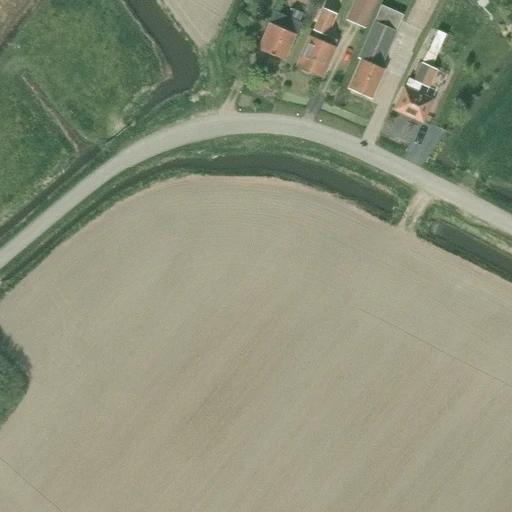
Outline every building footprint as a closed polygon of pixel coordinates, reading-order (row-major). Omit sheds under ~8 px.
[(364,27),(377,0),(355,0),(347,19),(364,27)] [(284,60),(300,24),(295,22),(300,10),(290,5),(284,17),(274,12),(258,49),(284,60)] [(384,69),(380,68),(383,60),(403,15),(381,5),(358,58),(360,59),(348,88),(371,99),(384,69)] [(313,39),(310,37),(297,66),(321,76),(336,40),(326,36),(336,14),(323,8),(313,30),(316,31),(313,39)] [(447,35),(437,30),(422,63),(429,66),(432,67),(447,35)] [(431,100),(417,94),(421,84),(428,87),(436,69),(432,67),(429,66),(422,63),(414,81),(408,78),(395,109),(422,121),(431,100)]
